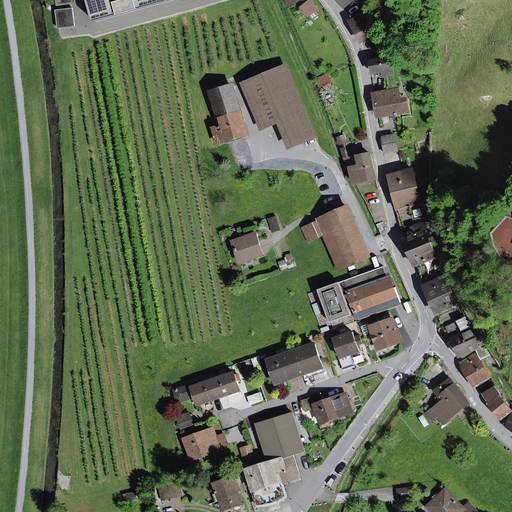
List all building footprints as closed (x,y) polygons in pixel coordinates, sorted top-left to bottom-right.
[(55,0),(59,28),(75,26),(71,0),(55,0)] [(89,0),(95,23),(175,0),(89,0)] [(302,8),(309,16),(317,10),(310,2),(302,8)] [(386,27),(379,15),(374,18),(370,11),(352,21),(362,40),(364,39),(372,35),(386,27)] [(389,57),(388,52),(382,53),(383,58),(371,61),(373,74),(381,73),(383,72),(384,77),(394,75),(390,57),(389,57)] [(283,118),(294,146),(315,137),(286,66),(244,84),(262,126),(283,118)] [(317,80),(319,85),(327,83),(325,77),(317,80)] [(232,86),(212,92),(220,119),(240,112),(232,86)] [(401,101),(399,90),(374,94),(379,116),(390,114),(394,113),(396,113),(396,115),(398,115),(398,113),(409,111),(407,100),(401,101)] [(219,144),(248,135),(240,112),(220,119),(223,126),(215,129),(219,144)] [(382,137),(384,145),(396,143),(395,135),(382,137)] [(384,145),(386,154),(398,151),(396,143),(384,145)] [(376,179),(371,155),(367,156),(363,156),(349,159),(346,148),(342,149),(345,160),(351,169),(355,184),(376,179)] [(419,193),(413,170),(390,176),(399,209),(425,200),(428,199),(425,191),(419,193)] [(415,220),(429,215),(425,200),(399,209),(403,228),(400,229),(409,253),(432,243),(431,242),(435,240),(427,221),(417,226),(415,220)] [(327,233),(342,268),(370,256),(349,208),(307,225),(313,239),(327,233)] [(269,219),(273,232),(280,230),(276,217),(269,219)] [(307,225),(302,227),(308,241),(313,239),(307,225)] [(253,255),(254,258),(264,255),(256,233),(234,242),(240,260),(253,255)] [(435,258),(436,257),(432,243),(409,253),(415,266),(416,266),(420,264),(426,279),(441,273),(435,258)] [(240,260),(242,264),(255,259),(254,258),(253,255),(240,260)] [(423,281),(426,279),(420,264),(416,266),(423,281)] [(357,314),(359,318),(400,304),(394,288),(393,289),(389,278),(388,278),(384,267),(319,290),(331,323),(357,314)] [(458,304),(445,276),(425,285),(438,313),(458,304)] [(475,352),(486,346),(475,328),(471,329),(466,318),(459,321),(453,309),(439,316),(450,338),(451,337),(460,357),(461,357),(474,350),(475,352)] [(375,340),(379,350),(383,348),(397,343),(401,342),(393,319),(380,324),(379,320),(370,324),(373,333),(369,335),(371,341),(375,340)] [(353,333),(335,339),(341,358),(360,351),(358,345),(362,343),(360,336),(355,337),(353,333)] [(384,351),(390,351),(398,345),(397,343),(383,348),(384,351)] [(286,378),(287,380),(323,367),(315,344),(278,358),(276,353),(267,357),(276,382),(286,378)] [(481,359),(491,354),(486,346),(475,352),(465,357),(467,360),(464,362),(461,364),(475,386),(490,376),(480,359),(476,354),(478,353),(481,359)] [(467,360),(465,357),(475,352),(474,350),(461,357),(464,362),(467,360)] [(344,358),(345,364),(358,361),(357,356),(344,358)] [(345,369),(343,361),(341,358),(335,360),(339,371),(345,369)] [(235,374),(235,373),(213,380),(219,397),(240,390),(237,381),(235,374)] [(195,397),(198,405),(219,397),(213,380),(196,387),(195,383),(175,390),(177,403),(195,397)] [(451,380),(436,391),(440,396),(442,395),(455,413),(468,403),(461,393),(463,392),(461,389),(459,390),(451,380)] [(501,395),(495,386),(483,394),(490,404),(502,418),(511,410),(500,396),(501,395)] [(261,393),(249,397),(251,405),(263,400),(261,393)] [(303,401),(306,409),(315,405),(322,424),(352,413),(345,394),(329,400),(326,393),(303,401)] [(439,417),(443,422),(455,413),(442,395),(440,396),(437,398),(441,404),(427,414),(433,421),(439,417)] [(294,455),(306,451),(293,413),(257,424),(269,463),(294,455)] [(179,422),(181,428),(194,424),(191,417),(179,422)] [(186,439),(193,458),(214,450),(211,441),(217,439),(213,430),(186,439)] [(211,441),(214,450),(227,445),(223,436),(217,439),(211,441)] [(246,463),(255,460),(250,446),(241,448),(246,463)] [(301,478),(301,477),(294,455),(269,463),(247,470),(258,506),(269,504),(278,502),(287,497),(283,483),(279,472),(283,471),(285,478),(289,477),(291,481),(292,483),(301,480),(301,478)] [(289,477),(285,478),(283,471),(279,472),(283,483),(291,481),(289,477)] [(221,501),(225,511),(243,505),(236,485),(238,484),(236,476),(216,483),(217,488),(206,492),(210,504),(221,501)] [(159,486),(163,501),(182,496),(179,481),(159,486)] [(414,496),(413,488),(398,490),(399,498),(414,496)] [(145,490),(135,492),(136,498),(146,496),(145,490)] [(477,511),(469,503),(463,508),(446,491),(440,497),(438,494),(431,499),(434,502),(429,507),(433,511),(477,511)] [(125,495),(126,501),(136,498),(135,492),(125,495)]
